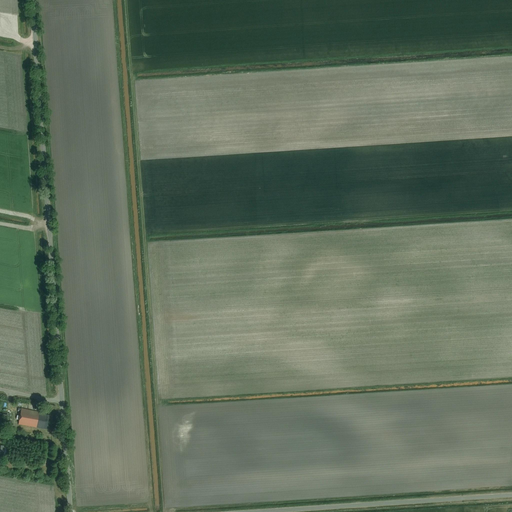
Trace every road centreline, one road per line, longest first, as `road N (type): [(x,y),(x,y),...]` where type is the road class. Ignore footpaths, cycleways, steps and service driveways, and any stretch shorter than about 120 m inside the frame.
road 1 (unclassified): [(69,511),(32,0)]
road 2 (unclassified): [(255,511),(511,495)]
